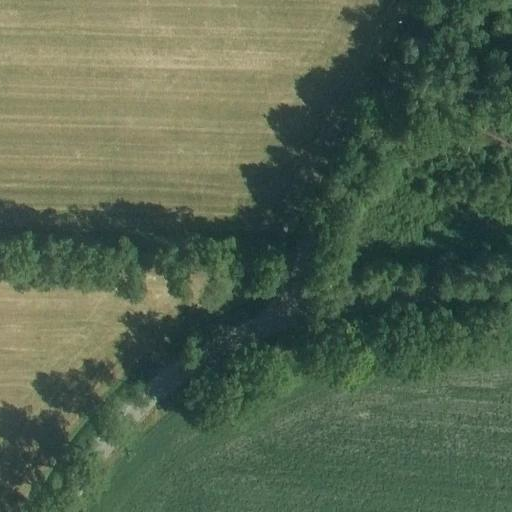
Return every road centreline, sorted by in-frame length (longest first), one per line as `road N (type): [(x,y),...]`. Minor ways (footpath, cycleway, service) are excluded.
road 1 (tertiary): [(60,511),(126,415),(224,341),(278,315),(511,280)]
road 2 (track): [(278,315),(448,0)]
